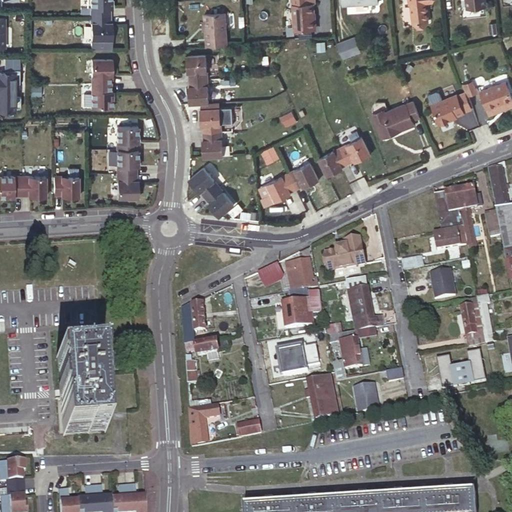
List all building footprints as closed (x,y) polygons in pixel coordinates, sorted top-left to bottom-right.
[(91,0),(92,15),(111,15),(111,7),(110,0),(91,0)] [(292,0),(294,30),(315,29),(313,4),(309,4),(308,0),(292,0)] [(408,0),(409,4),(411,4),(413,23),(427,22),(425,2),(425,0),(408,0)] [(225,13),(204,14),(205,21),(205,31),(206,39),(206,46),(227,45),(227,37),(225,13)] [(111,15),(92,15),(92,39),(113,39),(113,30),(111,30),(111,22),(111,15)] [(72,24),(46,24),(46,38),(72,38),(72,24)] [(351,38),(345,40),(351,55),(357,53),(351,38)] [(113,39),(92,39),(92,49),(113,49),(113,39)] [(345,40),(337,43),(343,58),(351,55),(345,40)] [(190,72),(191,80),(209,79),(207,54),(187,55),(188,64),(190,64),(190,72)] [(113,59),(92,59),(92,83),(111,83),(111,75),(111,68),(113,68),(113,59)] [(15,96),(15,72),(0,72),(0,109),(6,115),(14,115),(14,111),(16,111),(16,107),(20,107),(20,96),(15,96)] [(190,94),(191,103),(210,102),(209,79),(191,80),(191,87),(192,94),(190,94)] [(511,97),(506,82),(481,91),(487,109),(488,109),(511,99),(511,97)] [(111,83),(92,83),(92,107),(113,107),(113,98),(111,98),(111,90),(111,83)] [(473,83),(463,86),(467,97),(478,92),(477,88),(475,89),(473,83)] [(457,94),(432,105),(440,124),(457,117),(457,116),(465,113),(457,94)] [(511,99),(488,109),(490,116),(511,107),(511,99)] [(420,118),(414,101),(386,112),(382,111),(375,114),(374,117),(380,135),(391,131),(392,134),(415,125),(413,121),(420,118)] [(204,124),(205,132),(223,131),(222,107),(202,108),(202,117),(204,117),(204,124)] [(138,126),(117,126),(118,150),(137,150),(137,142),(136,135),(138,135),(138,126)] [(205,155),(225,154),(223,131),(205,132),(205,139),(206,147),(204,147),(205,155)] [(362,135),(340,145),(348,161),(355,158),(362,154),(362,156),(370,152),(362,135)] [(319,156),(328,173),(335,169),(335,168),(341,164),(348,161),(340,145),(319,156)] [(262,151),(266,164),(279,159),(276,146),(262,151)] [(137,150),(118,150),(118,174),(137,173),(137,166),(137,159),(139,159),(139,150),(137,150)] [(289,170),(297,186),(304,183),(310,180),(311,181),(319,177),(310,160),(289,170)] [(506,163),(491,169),(499,211),(503,230),(507,249),(511,248),(511,208),(503,171),(507,169),(506,163)] [(203,189),(208,195),(221,184),(206,165),(191,177),(197,184),(198,183),(203,189)] [(297,186),(289,170),(268,181),(276,198),(284,194),(284,193),(290,190),(297,186)] [(55,173),(55,192),(63,191),(70,191),(70,193),(79,193),(79,172),(55,173)] [(23,192),(22,173),(0,173),(0,194),(8,194),(7,192),(15,192),(23,192)] [(22,173),(23,192),(30,192),(38,192),(38,194),(47,194),(47,173),(22,173)] [(137,173),(118,174),(118,198),(139,198),(139,189),(137,189),(137,181),(137,173)] [(236,201),(221,184),(208,195),(212,200),(217,206),(215,207),(221,213),(236,201)] [(477,188),(459,192),(463,212),(465,212),(466,221),(474,219),(472,210),(485,208),(483,200),(479,201),(477,188)] [(438,194),(445,231),(466,227),(463,212),(459,192),(459,190),(438,194)] [(499,211),(487,213),(491,233),(503,230),(499,211)] [(472,257),(466,228),(445,232),(444,232),(436,234),(440,251),(450,248),(450,251),(455,250),(455,247),(462,246),(464,259),(472,257)] [(477,231),(473,232),(475,240),(471,241),(473,253),(481,251),(477,231)] [(361,239),(347,242),(348,247),(342,248),(342,251),(338,252),(326,254),(330,272),(366,264),(361,239)] [(418,258),(403,261),(405,270),(420,267),(418,258)] [(292,264),(298,290),(313,287),(312,285),(316,284),(315,277),(311,278),(307,261),(292,264)] [(281,265),(262,274),(269,288),(288,278),(281,265)] [(430,274),(436,301),(458,296),(452,269),(430,274)] [(349,292),(357,331),(381,327),(378,317),(374,318),(368,288),(349,292)] [(308,289),(286,293),(288,300),(309,296),(308,289)] [(303,300),(285,304),(290,328),(308,325),(317,323),(315,313),(321,312),(316,292),(310,293),(312,299),(303,300)] [(488,343),(497,341),(489,307),(493,306),(491,297),(480,299),(481,306),(488,343)] [(480,299),(462,302),(463,308),(473,306),(474,307),(481,306),(480,299)] [(194,304),(185,309),(187,344),(197,342),(198,342),(197,331),(209,331),(206,304),(194,304)] [(470,346),(488,343),(481,306),(474,307),(473,306),(463,308),(470,346)] [(341,326),(328,328),(330,336),(340,334),(342,334),(341,326)] [(327,330),(262,343),(265,356),(330,343),(329,337),(327,330)] [(357,331),(342,334),(340,334),(341,343),(359,339),(357,331)] [(197,342),(187,344),(187,350),(198,348),(200,356),(209,355),(210,362),(220,360),(219,353),(230,350),(230,347),(232,347),(230,339),(228,340),(228,338),(197,344),(197,342)] [(342,344),(338,345),(339,351),(343,350),(345,361),(347,370),(348,370),(365,367),(360,339),(359,339),(341,343),(342,344)] [(511,340),(497,343),(499,352),(511,349),(511,340)] [(480,346),(450,352),(452,364),(460,362),(462,368),(467,367),(466,361),(482,358),(480,346)] [(101,355),(60,357),(65,438),(106,434),(101,355)] [(271,387),(337,373),(334,360),(268,373),(271,387)] [(350,378),(348,370),(347,370),(345,361),(336,363),(339,380),(350,378)] [(199,362),(188,362),(190,384),(200,384),(199,362)] [(389,371),(391,381),(406,378),(404,368),(389,371)] [(331,377),(309,381),(312,394),(313,401),(317,420),(339,416),(331,377)] [(356,389),(361,414),(374,411),(381,410),(376,385),(356,389)] [(429,395),(430,400),(461,394),(463,394),(462,389),(429,395)] [(192,418),(194,443),(210,441),(209,417),(227,416),(226,403),(221,404),(215,405),(211,406),(205,407),(202,407),(191,409),(192,418)] [(260,420),(240,425),(242,436),(263,432),(260,420)] [(24,462),(0,463),(0,482),(7,482),(8,490),(23,489),(22,472),(25,472),(24,462)] [(118,496),(110,497),(111,511),(128,511),(127,485),(118,486),(118,496)] [(135,485),(127,485),(128,511),(129,511),(133,511),(132,511),(145,511),(144,495),(136,495),(135,485)] [(76,498),(76,499),(77,511),(94,511),(93,486),(84,487),(84,497),(76,498)] [(101,486),(93,486),(94,511),(111,511),(110,497),(110,496),(102,496),(101,486)] [(23,489),(8,490),(8,497),(1,498),(1,511),(27,511),(27,505),(24,505),(23,489)] [(68,489),(59,490),(60,511),(77,511),(76,499),(69,500),(68,489)] [(476,511),(476,493),(246,507),(245,511),(476,511)]
